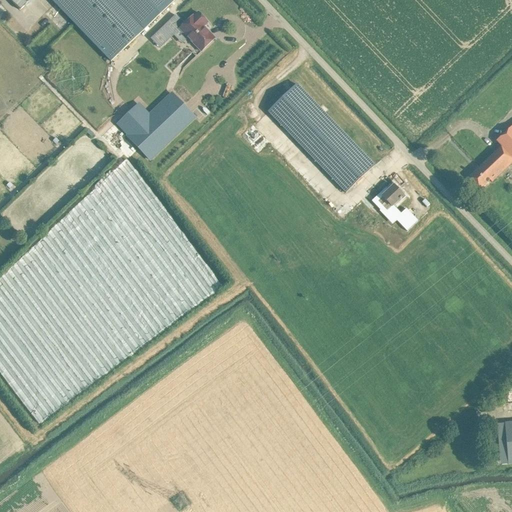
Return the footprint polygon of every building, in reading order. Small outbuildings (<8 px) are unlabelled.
[(9,0),(20,11),(30,0),(9,0)] [(51,0),(111,62),(175,0),(51,0)] [(207,23),(198,13),(193,17),(193,16),(179,29),(201,52),(214,39),(203,27),(207,23)] [(178,16),(163,29),(170,37),(185,23),(178,16)] [(146,49),(156,55),(160,49),(165,52),(171,44),(156,34),(146,49)] [(175,78),(164,86),(168,91),(190,75),(173,52),(162,61),(175,78)] [(346,193),(367,173),(374,166),(297,85),(268,112),(346,193)] [(161,100),(169,94),(165,88),(156,93),(161,100)] [(147,96),(149,97),(146,101),(151,104),(157,96),(150,91),(147,96)] [(124,118),(118,124),(129,136),(127,137),(140,149),(150,160),(154,156),(194,117),(172,94),(171,95),(149,116),(147,114),(144,111),(143,110),(141,108),(138,105),(124,118)] [(268,122),(264,124),(269,133),(273,130),(268,122)] [(511,125),(495,142),(501,147),(469,177),(481,189),(490,180),(491,182),(511,162),(511,125)] [(122,132),(117,135),(132,156),(137,153),(122,132)] [(295,150),(291,153),(297,161),(301,158),(295,150)] [(327,183),(323,186),(332,196),(336,192),(327,183)] [(372,202),(368,205),(375,212),(379,209),(387,202),(392,207),(395,203),(399,200),(400,200),(401,199),(401,198),(403,196),(393,186),(391,188),(388,191),(386,189),(386,188),(379,195),(372,202)] [(511,423),(492,425),(496,466),(511,464),(511,423)]
